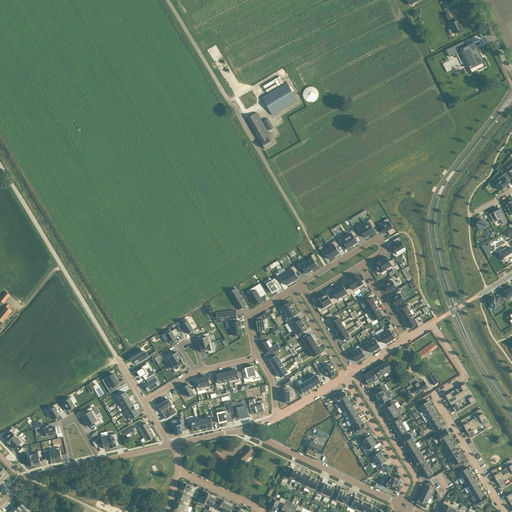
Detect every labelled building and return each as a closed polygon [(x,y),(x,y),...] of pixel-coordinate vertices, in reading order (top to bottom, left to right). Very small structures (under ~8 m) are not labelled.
[(460,33),(461,32),(466,30),(462,23),(459,24),(457,20),(453,22),(448,13),(442,15),(449,29),(453,28),(455,33),(459,31),(460,33)] [(466,46),(460,49),(461,51),(464,58),(469,67),(472,73),(473,72),(478,70),(486,66),(484,61),(474,42),(466,46)] [(456,44),(445,49),(449,57),(459,52),(456,45),(456,44)] [(262,97),(272,115),(297,100),(286,82),(262,97)] [(304,87),(303,100),(316,101),(317,87),(304,87)] [(271,137),(269,134),(268,131),(256,112),(247,118),(265,149),(269,146),(272,144),(269,138),(271,137)] [(263,120),(268,130),(273,127),(268,117),(263,120)] [(501,181),(496,184),(496,185),(498,188),(499,188),(500,190),(505,186),(506,185),(510,182),(508,181),(511,179),(506,172),(502,175),(504,179),(501,181)] [(493,222),(500,219),(503,224),(507,222),(501,208),(489,214),(493,222)] [(368,220),(363,224),(370,235),(375,231),(371,225),(374,224),(371,218),(368,220)] [(386,224),(380,228),(384,233),(387,231),(390,235),(396,232),(393,227),(390,222),(388,218),(384,220),(386,224)] [(477,221),(476,225),(478,228),(481,229),(484,228),(485,228),(486,224),(489,225),(490,225),(488,222),(483,220),(481,219),(477,221)] [(358,226),(355,228),(358,233),(361,232),(365,238),(370,235),(363,224),(358,226)] [(351,231),(346,234),(352,245),(357,242),(354,236),(356,235),(353,229),(350,231),(351,231)] [(340,237),(337,239),(341,244),(343,242),(347,249),(350,247),(352,245),(346,234),(340,237)] [(405,246),(399,236),(393,239),(396,244),(392,246),(395,252),(405,246)] [(328,245),(327,245),(328,246),(334,256),(339,253),(336,247),(339,245),(335,240),(333,242),(328,245)] [(318,247),(318,248),(323,255),(326,253),(327,256),(329,259),(334,256),(328,246),(323,249),(322,246),(319,248),(318,247)] [(502,253),(506,260),(511,256),(511,247),(508,249),(507,247),(501,250),(502,253)] [(295,255),(298,254),(300,260),(303,258),(299,248),(291,251),(292,254),(294,253),(295,255)] [(306,260),(306,261),(312,270),(318,266),(314,261),(317,259),(314,254),(313,253),(314,254),(311,255),(312,257),(306,260)] [(387,256),(381,260),(386,269),(392,265),(393,266),(395,265),(392,259),(390,261),(387,256)] [(299,262),(296,264),(300,269),(302,268),(305,273),(312,270),(306,261),(306,260),(305,259),(299,263),(299,262)] [(380,272),(386,269),(381,260),(375,264),(378,268),(375,270),(378,275),(381,273),(380,272)] [(292,267),(286,271),(287,272),(292,282),(296,279),(298,278),(295,272),(298,271),(294,265),(292,267),(291,266),(292,267)] [(279,272),(276,274),(280,281),(283,279),(286,285),(289,284),(292,282),(287,272),(286,271),(280,274),(279,272),(278,272),(279,272)] [(358,274),(352,277),(353,278),(358,287),(359,289),(364,286),(365,288),(368,286),(364,279),(361,280),(358,274)] [(389,283),(384,286),(388,292),(398,286),(394,279),(395,279),(394,279),(393,277),(387,280),(389,283)] [(265,284),(271,293),(277,290),(276,289),(280,287),(275,278),(265,284)] [(353,278),(347,281),(351,287),(348,288),(352,294),(353,295),(355,294),(354,292),(359,289),(358,287),(353,278)] [(265,292),(260,284),(253,287),(255,291),(248,295),(254,305),(262,300),(259,296),(265,292)] [(342,284),(337,287),(342,296),(343,298),(349,295),(352,294),(348,288),(346,290),(342,284)] [(337,287),(332,290),(335,296),(333,298),(336,303),(339,301),(337,299),(342,296),(337,287)] [(237,305),(236,305),(236,306),(239,310),(246,305),(236,288),(232,290),(235,295),(232,296),(237,305)] [(402,292),(401,290),(395,293),(397,295),(392,298),(396,305),(404,300),(400,293),(402,292)] [(10,295),(6,291),(0,298),(0,300),(3,303),(10,295)] [(326,293),(321,296),(327,305),(328,307),(333,304),(333,305),(336,303),(333,298),(330,299),(326,293)] [(321,296),(316,299),(319,305),(317,307),(320,312),(323,311),(328,307),(327,305),(321,296)] [(503,302),(500,297),(496,299),(495,297),(491,299),(490,298),(487,300),(490,304),(490,303),(493,309),(499,305),(499,304),(503,302)] [(372,298),(364,302),(366,307),(374,302),(372,298)] [(280,307),(280,308),(280,307),(284,313),(294,307),(294,308),(294,307),(292,304),(291,304),(290,301),(280,307)] [(366,307),(364,308),(367,313),(369,311),(377,307),(374,302),(366,307)] [(14,309),(8,304),(0,313),(0,320),(2,322),(14,309)] [(406,306),(399,310),(401,315),(409,310),(411,309),(409,304),(406,306)] [(284,313),(283,314),(286,319),(286,320),(285,320),(286,320),(288,323),(293,320),(291,317),(297,313),(294,308),(294,307),(284,313)] [(369,311),(367,313),(370,317),(372,316),(380,311),(377,307),(369,311)] [(409,310),(401,315),(404,319),(412,315),(409,310)] [(372,316),(370,317),(372,322),(374,320),(382,316),(380,311),(372,316)] [(257,321),(256,321),(258,331),(260,331),(260,332),(263,332),(262,330),(265,330),(264,320),(266,318),(264,314),(257,318),(257,321)] [(412,315),(404,319),(407,324),(415,319),(414,319),(412,315)] [(331,322),(334,327),(341,322),(339,317),(331,322)] [(237,318),(229,319),(229,323),(231,322),(232,328),(230,328),(230,329),(231,335),(242,334),(241,328),(242,328),(241,328),(241,326),(241,325),(240,321),(237,321),(237,318)] [(415,319),(407,324),(409,328),(417,324),(418,327),(424,323),(422,320),(419,322),(417,318),(416,318),(414,319),(415,319)] [(181,325),(178,327),(181,332),(184,331),(186,330),(188,334),(194,330),(187,319),(181,322),(182,324),(181,325)] [(293,320),(288,323),(289,326),(288,326),(289,326),(289,325),(293,331),(304,324),(300,319),(295,322),(293,320)] [(341,322),(334,327),(336,331),(344,326),(341,322)] [(304,324),(293,331),(296,336),(295,336),(297,339),(302,335),(301,333),(307,329),(304,324)] [(339,335),(347,331),(344,326),(336,331),(339,335)] [(170,329),(165,332),(172,344),(177,340),(175,336),(177,335),(179,334),(176,328),(173,330),(171,331),(170,329)] [(389,328),(384,331),(385,333),(390,341),(395,338),(390,330),(389,328)] [(347,331),(339,335),(342,340),(349,335),(347,331)] [(380,334),(377,335),(378,337),(380,341),(383,339),(386,343),(390,341),(385,333),(384,331),(380,334)] [(204,337),(198,339),(200,346),(212,342),(210,335),(209,332),(203,334),(204,337)] [(305,344),(313,339),(310,334),(302,339),(305,344)] [(369,340),(370,342),(371,342),(375,350),(380,347),(375,339),(374,337),(369,340)] [(305,344),(308,348),(316,343),(313,339),(305,344)] [(266,341),(261,344),(264,350),(265,350),(265,351),(266,353),(267,352),(269,355),(281,348),(277,343),(270,347),(266,341)] [(212,342),(200,346),(202,352),(208,351),(209,354),(215,352),(214,349),(214,348),(214,349),(212,342)] [(370,342),(366,345),(371,352),(375,350),(371,342),(370,342)] [(434,342),(417,353),(420,357),(421,358),(437,347),(436,346),(434,342)] [(318,348),(316,343),(308,348),(311,353),(318,348)] [(356,351),(360,359),(365,356),(361,349),(364,347),(361,343),(358,345),(360,348),(356,351)] [(321,352),(318,348),(311,353),(313,357),(321,352)] [(350,352),(347,353),(349,356),(352,354),(352,355),(356,361),(360,359),(356,351),(355,349),(354,349),(350,352)] [(131,355),(126,358),(130,364),(133,362),(134,363),(136,366),(146,360),(139,350),(135,353),(136,354),(132,357),(131,355)] [(170,352),(165,355),(167,358),(166,358),(167,358),(170,364),(181,358),(177,352),(172,355),(170,352)] [(272,364),(280,359),(278,355),(270,359),(272,364)] [(439,373),(442,379),(455,370),(446,357),(441,361),(446,368),(439,373)] [(181,358),(170,364),(174,370),(173,370),(174,370),(175,373),(181,370),(179,367),(184,364),(181,358)] [(272,364),(275,368),(283,363),(280,359),(272,364)] [(388,373),(393,371),(387,362),(386,362),(385,363),(383,364),(388,372),(387,372),(388,373)] [(275,368),(278,373),(286,368),(283,363),(275,368)] [(382,365),(381,365),(379,367),(383,374),(387,372),(388,372),(383,364),(382,365)] [(323,367),(320,369),(323,374),(326,372),(329,377),(335,374),(330,365),(324,369),(323,367)] [(142,368),(137,371),(140,377),(143,376),(145,380),(156,374),(153,369),(152,370),(150,366),(144,369),(143,367),(142,368)] [(246,374),(243,375),(245,382),(248,382),(251,381),(250,378),(259,376),(262,379),(260,376),(256,369),(256,370),(254,370),(254,367),(253,366),(251,366),(245,368),(246,374)] [(383,374),(379,367),(375,369),(378,375),(379,377),(383,374)] [(288,372),(286,368),(278,373),(280,377),(288,372)] [(237,369),(232,371),(234,379),(234,382),(240,380),(239,378),(242,377),(241,371),(237,372),(237,369)] [(379,377),(378,375),(376,376),(373,370),(368,373),(373,382),(375,385),(380,382),(378,379),(377,378),(379,377)] [(118,384),(119,383),(114,373),(106,378),(110,384),(107,386),(110,392),(120,386),(118,384)] [(218,379),(215,380),(216,386),(225,384),(224,382),(222,373),(216,374),(218,379)] [(373,382),(368,373),(363,376),(366,380),(365,380),(364,379),(364,380),(367,385),(368,384),(369,385),(373,382)] [(311,377),(316,385),(320,382),(316,374),(311,377)] [(208,376),(203,378),(206,389),(211,388),(208,376)] [(311,377),(307,380),(312,388),(316,385),(311,377)] [(199,384),(196,385),(197,391),(200,390),(206,389),(203,378),(198,379),(199,384)] [(285,386),(292,382),(290,378),(283,382),(285,386)] [(150,384),(146,386),(150,392),(159,387),(158,384),(159,383),(157,380),(155,381),(153,379),(149,382),(150,384)] [(307,380),(303,382),(307,390),(312,388),(307,380)] [(428,386),(424,381),(420,384),(419,381),(411,387),(416,394),(428,386)] [(307,390),(303,382),(298,385),(303,393),(307,390)] [(470,392),(465,383),(461,386),(460,386),(463,390),(458,394),(460,398),(470,392)] [(187,396),(194,393),(195,395),(198,393),(194,388),(192,389),(189,384),(182,388),(187,396)] [(375,394),(378,399),(388,393),(383,384),(378,388),(380,391),(375,394)] [(246,391),(247,397),(261,394),(261,395),(266,394),(264,386),(246,391)] [(282,398),(282,402),(290,402),(289,390),(281,391),(282,398)] [(119,392),(114,395),(115,398),(118,402),(128,396),(125,392),(121,394),(119,392)] [(338,403),(347,397),(348,397),(345,392),(340,395),(339,392),(333,395),(335,398),(338,403)] [(450,392),(449,393),(445,395),(451,404),(460,398),(458,394),(453,397),(450,392)] [(468,399),(471,403),(476,400),(470,392),(460,398),(463,402),(468,399)] [(388,393),(378,399),(380,404),(391,398),(388,393)] [(128,396),(118,402),(121,407),(131,401),(128,396)] [(168,415),(167,416),(174,412),(169,404),(173,401),(170,397),(169,398),(168,397),(159,402),(160,403),(159,404),(161,407),(162,406),(168,415)] [(350,402),(347,397),(338,403),(340,407),(350,402)] [(70,398),(64,401),(62,399),(63,399),(60,401),(63,406),(66,405),(69,410),(75,406),(70,398)] [(260,414),(264,412),(264,411),(265,411),(266,411),(264,407),(265,406),(264,401),(263,402),(262,399),(261,399),(262,402),(257,404),(255,398),(248,400),(251,415),(259,413),(260,414)] [(460,410),(460,409),(458,405),(463,402),(460,398),(451,404),(456,412),(460,410)] [(384,409),(386,414),(397,408),(393,400),(387,404),(389,406),(384,409)] [(131,401),(121,407),(124,411),(133,405),(131,401)] [(231,402),(233,413),(238,412),(239,417),(245,416),(246,417),(250,416),(249,411),(248,411),(246,405),(239,406),(237,401),(231,402)] [(422,411),(431,406),(428,401),(419,406),(422,411)] [(314,405),(319,413),(323,410),(318,402),(314,405)] [(343,412),(345,410),(353,406),(350,402),(340,407),(343,412)] [(54,405),(48,408),(54,419),(60,415),(57,410),(60,408),(57,403),(54,404),(54,405)] [(217,412),(219,423),(228,421),(227,416),(232,415),(229,403),(224,404),(226,410),(217,412)] [(133,405),(124,411),(126,415),(136,409),(133,405)] [(319,413),(314,405),(310,408),(314,415),(319,413)] [(88,412),(82,416),(85,421),(96,414),(93,409),(94,409),(93,409),(92,406),(86,410),(88,412)] [(355,410),(353,406),(345,410),(348,415),(355,410)] [(422,411),(425,416),(434,410),(431,406),(422,411)] [(400,413),(397,408),(386,414),(389,419),(400,413)] [(478,416),(473,419),(476,423),(486,417),(480,408),(476,411),(478,416)] [(136,409),(126,415),(129,420),(139,414),(136,409)] [(355,410),(348,415),(350,419),(358,415),(355,410)] [(425,416),(428,421),(437,415),(434,410),(425,416)] [(305,411),(300,413),(305,421),(309,418),(305,411)] [(305,421),(300,413),(296,416),(301,424),(305,421)] [(96,414),(85,421),(89,426),(94,423),(96,425),(101,422),(100,419),(99,419),(96,414)] [(211,415),(205,416),(206,418),(208,427),(213,426),(211,417),(211,415)] [(353,423),(360,419),(358,415),(350,419),(349,420),(352,424),(353,423)] [(428,421),(431,426),(440,420),(437,415),(428,421)] [(392,424),(393,425),(394,427),(402,423),(403,422),(401,417),(392,423),(392,424)] [(466,429),(476,423),(473,419),(468,422),(465,417),(465,418),(461,420),(466,429)] [(476,423),(478,427),(483,424),(486,428),(487,428),(491,426),(486,417),(476,423)] [(178,425),(173,426),(175,435),(183,433),(182,431),(186,430),(183,418),(177,420),(178,425)] [(196,418),(187,420),(189,426),(192,426),(193,431),(198,429),(196,421),(196,420),(196,418)] [(353,423),(356,428),(363,423),(360,419),(353,423)] [(443,425),(440,420),(431,426),(434,431),(443,425)] [(142,429),(140,431),(146,441),(154,436),(146,423),(140,426),(142,429)] [(363,423),(356,428),(355,428),(358,433),(367,428),(363,423)] [(395,428),(395,429),(397,431),(404,427),(402,423),(394,427),(395,428)] [(466,429),(471,438),(475,435),(476,435),(473,430),(478,427),(476,423),(466,429)] [(49,425),(43,427),(43,430),(45,437),(57,434),(56,427),(50,428),(49,425)] [(136,427),(124,434),(127,438),(138,432),(136,427)] [(407,431),(404,427),(397,431),(399,436),(407,431)] [(9,434),(5,438),(10,444),(18,436),(14,431),(15,430),(14,430),(12,428),(7,432),(9,434)] [(71,430),(65,431),(68,442),(70,441),(72,449),(80,446),(80,443),(77,444),(75,438),(74,439),(71,430)] [(329,436),(323,433),(318,431),(316,434),(322,437),(327,439),(329,436)] [(439,443),(441,442),(450,436),(447,431),(442,434),(441,431),(435,435),(439,443)] [(300,435),(295,432),(292,440),(297,442),(299,439),(303,441),(306,434),(302,432),(300,435)] [(113,434),(108,435),(110,448),(116,446),(115,440),(118,439),(117,433),(114,434),(113,434),(113,433),(113,434)] [(402,439),(405,444),(413,439),(413,440),(415,438),(412,433),(402,439)] [(18,436),(10,444),(15,449),(19,444),(21,447),(26,442),(24,440),(19,435),(18,436)] [(108,435),(102,436),(105,449),(110,448),(108,435)] [(374,440),(371,435),(366,438),(364,435),(358,438),(363,446),(365,445),(374,440)] [(450,436),(441,442),(444,446),(453,441),(452,440),(453,440),(452,438),(451,438),(450,436)] [(311,449),(319,453),(322,446),(320,445),(322,442),(314,438),(313,442),(311,441),(308,448),(311,449)] [(415,443),(413,440),(413,439),(405,444),(408,448),(415,443)] [(365,445),(368,450),(376,444),(374,440),(365,445)] [(447,451),(455,445),(454,443),(453,441),(444,446),(447,451)] [(418,448),(415,443),(408,448),(410,452),(418,448)] [(449,455),(458,450),(458,449),(457,448),(455,445),(447,451),(449,455)] [(240,454),(235,459),(240,465),(254,451),(249,446),(243,451),(242,451),(239,453),(240,454)] [(329,446),(325,456),(332,459),(335,453),(338,455),(339,452),(336,450),(337,450),(330,446),(329,446)] [(410,452),(413,456),(420,452),(418,448),(410,452)] [(225,457),(218,449),(214,453),(221,460),(225,457)] [(38,452),(32,453),(32,454),(35,465),(41,463),(39,457),(42,456),(41,450),(38,451),(38,450),(38,452)] [(452,460),(461,454),(460,452),(458,450),(449,455),(452,460)] [(374,462),(383,456),(380,451),(375,454),(374,451),(368,455),(373,462),(374,462)] [(423,456),(420,452),(413,456),(415,460),(414,461),(423,456)] [(32,454),(27,456),(29,466),(35,465),(32,454)] [(461,454),(452,460),(455,465),(452,466),(454,469),(461,465),(459,462),(464,459),(463,459),(464,458),(463,457),(462,457),(461,454)] [(344,456),(340,463),(350,467),(351,465),(355,467),(358,461),(354,459),(353,460),(344,456)] [(374,462),(377,466),(386,461),(383,456),(374,462)] [(417,465),(425,460),(423,456),(414,461),(417,465)] [(418,465),(420,469),(428,465),(425,460),(417,465),(417,466),(418,465)] [(423,473),(430,469),(428,465),(420,469),(423,473)] [(296,470),(291,467),(291,468),(287,476),(287,475),(287,476),(286,478),(291,480),(296,470)] [(462,477),(471,472),(470,469),(469,467),(468,467),(464,470),(462,467),(456,470),(458,473),(460,472),(462,477)] [(491,471),(496,479),(506,473),(504,469),(498,472),(496,468),(495,468),(491,471)] [(3,469),(0,471),(0,482),(3,480),(4,481),(10,475),(3,469)] [(433,473),(430,469),(423,473),(426,478),(433,473)] [(296,470),(291,480),(292,478),(297,480),(296,482),(301,472),(296,470)] [(232,471),(232,472),(231,472),(228,471),(227,475),(230,476),(230,478),(241,481),(243,475),(232,471)] [(296,482),(300,485),(305,474),(301,472),(296,482)] [(471,472),(462,477),(465,482),(474,476),(473,474),(472,472),(471,472)] [(496,479),(501,488),(505,486),(506,485),(503,481),(509,478),(506,473),(496,479)] [(301,485),(302,483),(306,485),(305,487),(310,476),(305,474),(300,485),(301,485)] [(389,475),(386,480),(398,486),(398,485),(397,485),(400,480),(389,475)] [(310,489),(315,479),(310,476),(305,487),(310,489)] [(468,486),(477,481),(475,478),(476,478),(475,477),(474,477),(474,476),(465,482),(468,486)] [(315,479),(310,489),(317,493),(321,485),(318,484),(319,481),(319,480),(319,481),(315,479)] [(395,491),(398,486),(386,480),(384,485),(386,486),(385,487),(391,490),(391,489),(395,491)] [(181,482),(180,487),(181,487),(180,488),(188,490),(186,494),(189,495),(193,496),(196,487),(193,486),(192,485),(189,484),(187,483),(183,481),(183,482),(182,483),(181,482)] [(471,491),(480,485),(478,483),(477,481),(468,486),(471,491)] [(325,483),(323,486),(321,485),(317,493),(325,496),(330,486),(325,483)] [(474,495),(482,490),(481,488),(481,487),(480,486),(480,485),(471,491),(474,495)] [(335,488),(334,487),(334,488),(330,486),(325,496),(330,498),(335,488)] [(340,503),(345,493),(340,490),(338,493),(336,492),(332,500),(340,503)] [(421,494),(429,498),(431,493),(427,491),(423,490),(421,494)] [(476,500),(486,494),(485,494),(484,492),(483,490),(483,491),(482,490),(474,495),(476,500)] [(186,494),(179,491),(179,492),(178,492),(176,496),(177,496),(177,497),(184,500),(183,504),(189,506),(191,500),(188,498),(189,495),(186,494)] [(207,504),(212,494),(206,492),(203,499),(200,498),(197,504),(202,506),(204,503),(207,504)] [(345,493),(340,503),(345,505),(350,495),(349,495),(345,493)] [(214,504),(217,497),(212,494),(207,504),(210,506),(209,510),(213,511),(217,506),(214,504)] [(419,498),(427,502),(429,498),(421,494),(419,498)] [(476,500),(479,505),(482,503),(482,504),(486,502),(485,501),(489,499),(486,494),(476,500)] [(274,511),(277,506),(278,504),(281,505),(284,498),(281,497),(279,501),(274,498),(269,508),(269,509),(274,511)] [(350,508),(355,510),(360,500),(355,498),(355,497),(350,508)] [(280,511),(287,511),(290,506),(285,503),(286,500),(284,498),(281,505),(283,506),(280,511)] [(428,502),(427,502),(419,498),(418,498),(416,503),(420,505),(419,506),(418,506),(422,508),(424,509),(425,507),(425,508),(428,502)] [(223,511),(228,502),(223,500),(220,507),(217,506),(213,511),(220,511),(221,511),(223,511)] [(359,511),(364,502),(360,500),(355,510),(358,511),(359,511)] [(183,504),(175,501),(175,502),(174,502),(173,506),(173,507),(181,510),(179,511),(186,511),(189,506),(183,504)] [(448,511),(452,505),(444,501),(441,507),(444,508),(442,511),(448,511)] [(230,511),(234,505),(228,502),(223,511),(230,511)] [(365,511),(369,504),(364,502),(359,511),(365,511)] [(30,511),(29,511),(29,510),(22,503),(17,508),(16,509),(14,511),(15,511),(30,511)]
